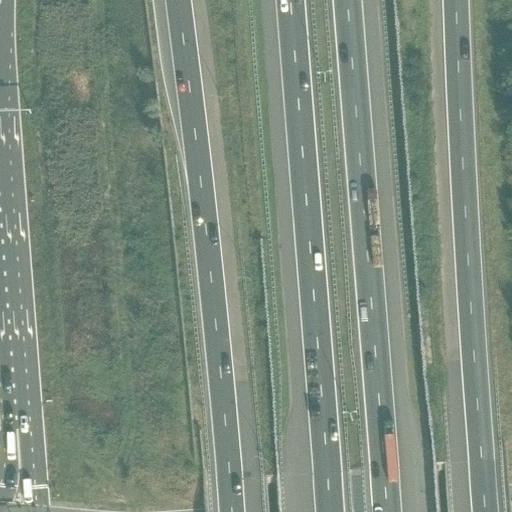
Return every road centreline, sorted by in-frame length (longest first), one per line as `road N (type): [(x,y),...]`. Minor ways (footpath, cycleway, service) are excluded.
road 1 (trunk): [(179,0),(231,511)]
road 2 (motorway): [(387,511),(346,0)]
road 3 (motorway): [(289,0),(329,511)]
road 4 (trunk): [(484,511),(452,0)]
road 5 (trunk): [(237,511),(511,488)]
road 6 (trunk): [(0,314),(15,434)]
